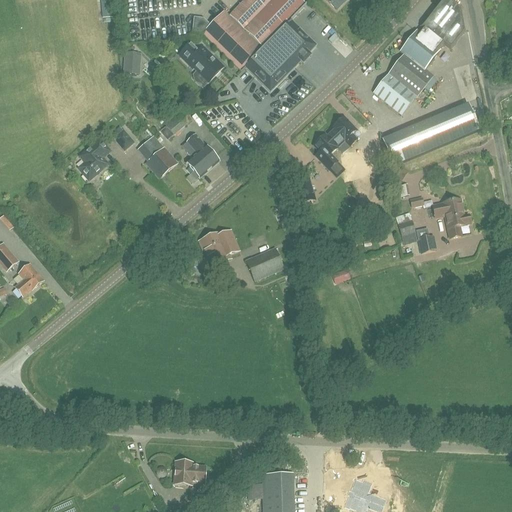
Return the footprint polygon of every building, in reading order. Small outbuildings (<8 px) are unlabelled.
[(103,0),(104,18),(112,18),(110,0),(103,0)] [(270,93),(280,83),(315,46),(290,22),(306,6),(299,0),(246,0),(229,17),(224,12),(210,26),(204,20),(194,18),(192,34),(202,36),(203,35),(241,72),(244,68),(270,93)] [(325,0),(336,11),(347,0),(325,0)] [(433,13),(421,28),(423,29),(419,34),(417,33),(400,53),(404,57),(374,95),(401,117),(432,78),(424,71),(440,52),(439,51),(443,46),(450,51),(464,34),(460,9),(448,0),(443,0),(433,13)] [(330,43),(348,58),(354,51),(337,35),(330,43)] [(209,83),(223,69),(212,59),(211,60),(201,50),(199,53),(190,45),(179,56),(193,70),(194,68),(209,83)] [(460,69),(456,70),(465,103),(478,99),(470,70),(465,71),(466,76),(462,77),(460,69)] [(382,142),(393,168),(478,132),(467,106),(382,142)] [(173,137),(187,125),(177,113),(163,125),(173,137)] [(335,140),(341,145),(344,142),(350,148),(357,141),(352,135),(356,131),(344,119),(333,129),(339,136),(335,140)] [(337,149),(341,145),(335,140),(339,136),(333,129),(332,129),(334,131),(327,138),(325,136),(314,147),(320,153),(315,157),(328,171),(337,163),(330,156),(337,149)] [(124,132),(114,140),(124,152),(134,144),(124,132)] [(181,148),(192,161),(187,165),(199,179),(218,163),(195,136),(181,148)] [(147,143),(140,149),(150,161),(164,149),(154,137),(147,143)] [(85,164),(78,170),(89,182),(108,166),(102,159),(110,153),(109,151),(99,141),(83,155),(80,157),(85,164)] [(147,163),(146,165),(159,181),(177,165),(164,149),(150,161),(147,163)] [(368,189),(368,169),(365,169),(365,175),(357,175),(357,182),(361,182),(361,189),(368,189)] [(310,183),(295,187),(301,206),(315,202),(310,183)] [(387,187),(376,189),(378,206),(390,204),(387,187)] [(442,205),(432,207),(435,220),(445,218),(449,240),(461,238),(459,228),(465,226),(470,225),(468,216),(464,217),(460,201),(442,205)] [(312,208),(317,213),(323,207),(318,202),(312,208)] [(2,220),(12,232),(15,229),(6,217),(2,220)] [(415,233),(412,221),(398,226),(401,238),(403,247),(417,243),(415,233)] [(417,233),(421,255),(435,252),(432,238),(428,239),(426,231),(417,233)] [(220,235),(199,243),(210,269),(230,260),(228,257),(238,252),(230,233),(220,237),(220,235)] [(0,263),(7,272),(18,263),(3,245),(0,248),(0,263)] [(254,283),(284,270),(275,250),(246,263),(254,283)] [(33,291),(43,283),(29,267),(19,275),(25,282),(15,289),(22,297),(31,290),(33,291)] [(335,285),(350,280),(347,271),(332,277),(335,285)] [(0,291),(0,298),(1,299),(9,296),(6,289),(0,291)] [(176,463),(174,485),(191,486),(191,483),(204,484),(205,468),(192,467),(192,464),(176,463)] [(262,486),(262,496),(294,495),(293,475),(261,476),(262,486)] [(347,496),(348,497),(344,508),(353,511),(366,511),(367,509),(374,511),(375,511),(381,511),(386,500),(368,493),(372,483),(363,480),(361,482),(355,480),(350,492),(349,491),(347,496)] [(262,496),(262,486),(247,487),(248,502),(262,502),(262,496)] [(294,511),(294,495),(262,496),(262,502),(262,511),(294,511)] [(199,511),(204,508),(196,499),(180,511),(199,511)]
